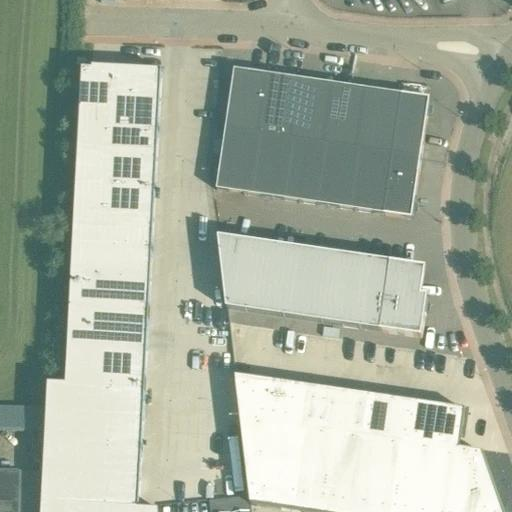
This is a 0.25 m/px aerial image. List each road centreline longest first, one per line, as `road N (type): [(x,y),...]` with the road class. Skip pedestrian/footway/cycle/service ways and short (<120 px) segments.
road 1 (unclassified): [(501,61),(476,128),(462,218),(469,286),(511,402)]
road 2 (unclassified): [(501,61),(292,30)]
road 3 (unclassified): [(292,30),(87,23)]
